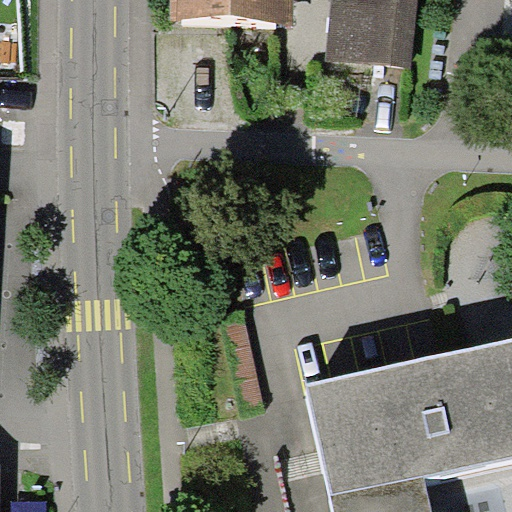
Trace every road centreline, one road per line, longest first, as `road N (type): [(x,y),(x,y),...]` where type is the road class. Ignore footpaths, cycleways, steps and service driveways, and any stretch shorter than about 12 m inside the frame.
road 1 (residential): [(511,157),(94,142)]
road 2 (secondary): [(95,165),(97,319),(115,511)]
road 3 (secondary): [(96,0),(94,142)]
